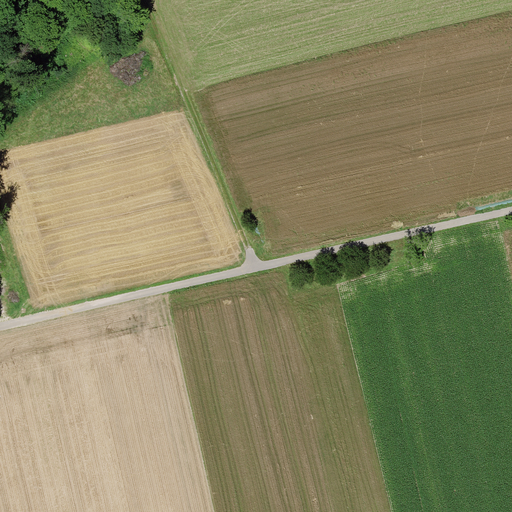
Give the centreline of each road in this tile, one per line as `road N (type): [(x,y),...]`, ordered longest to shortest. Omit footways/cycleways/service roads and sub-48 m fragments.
road 1 (track): [(0,326),(511,207)]
road 2 (track): [(251,267),(152,0)]
